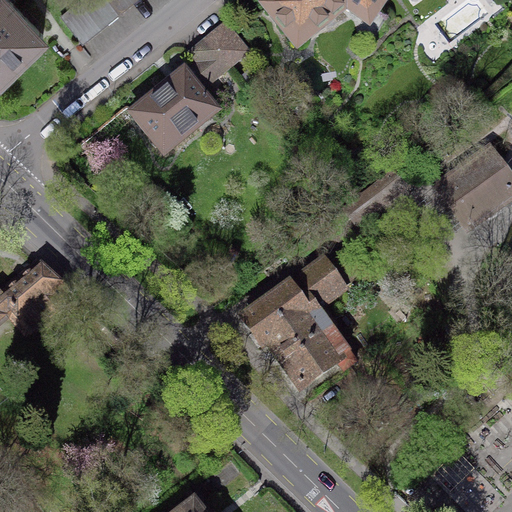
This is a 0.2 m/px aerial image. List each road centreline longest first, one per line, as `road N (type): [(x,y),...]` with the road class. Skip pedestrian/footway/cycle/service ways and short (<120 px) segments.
road 1 (secondary): [(0,177),(339,511)]
road 2 (residential): [(0,159),(195,0)]
